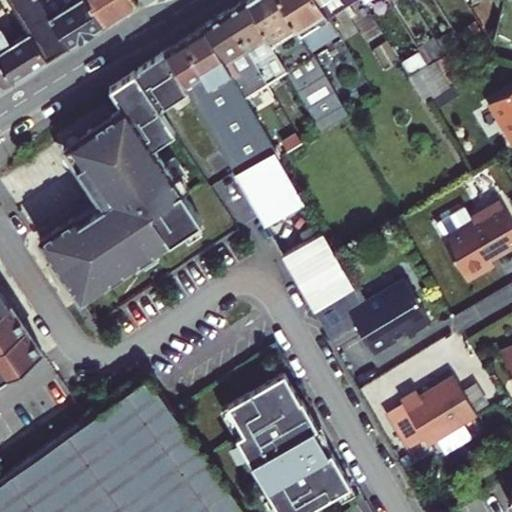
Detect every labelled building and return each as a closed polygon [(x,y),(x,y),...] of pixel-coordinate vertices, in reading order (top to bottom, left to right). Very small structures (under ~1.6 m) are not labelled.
[(10,0),(30,31),(47,58),(69,44),(41,0),(10,0)] [(41,0),(69,44),(105,21),(91,0),(41,0)] [(91,0),(105,21),(138,0),(137,0),(91,0)] [(246,0),(244,0),(226,11),(271,90),(282,83),(278,76),(287,70),(246,0)] [(310,49),(281,0),(246,0),(287,70),(320,129),(347,113),(310,49)] [(319,0),(281,0),(310,49),(338,31),(328,14),(319,0)] [(348,0),(319,0),(328,14),(348,0)] [(271,90),(226,11),(204,25),(245,96),(255,89),(261,96),(271,90)] [(2,25),(0,25),(0,57),(13,79),(47,58),(30,31),(12,42),(2,25)] [(305,200),(278,155),(245,96),(204,25),(165,50),(188,90),(265,224),(305,200)] [(452,26),(434,38),(442,50),(460,39),(452,26)] [(434,38),(417,48),(425,61),(442,50),(434,38)] [(417,48),(400,59),(408,72),(425,61),(417,48)] [(136,69),(161,107),(188,90),(165,50),(136,69)] [(0,87),(13,79),(0,57),(0,87)] [(424,99),(449,84),(432,59),(409,74),(424,99)] [(73,214),(38,237),(79,299),(200,220),(153,146),(176,131),(161,107),(136,69),(110,85),(124,106),(64,145),(101,205),(77,220),(73,214)] [(511,87),(488,102),(511,142),(511,87)] [(447,240),(445,242),(470,284),(496,268),(494,263),(511,252),(511,220),(501,203),(473,220),(475,224),(466,229),(458,215),(439,226),(447,240)] [(466,229),(475,224),(473,220),(467,210),(458,215),(466,229)] [(320,229),(281,252),(313,308),(352,283),(320,229)] [(405,277),(349,311),(373,350),(404,331),(412,332),(426,323),(428,316),(405,277)] [(0,376),(40,349),(8,301),(2,305),(0,301),(0,376)] [(511,344),(501,349),(511,377),(511,344)] [(235,435),(278,511),(299,511),(349,484),(330,450),(327,452),(313,428),(316,426),(300,398),(299,398),(283,370),(226,402),(242,430),(235,435)] [(416,387),(400,396),(403,400),(425,437),(427,442),(431,440),(474,414),(477,412),(453,373),(420,393),(416,387)] [(0,511),(243,511),(143,375),(0,477),(0,511)] [(425,437),(403,400),(386,410),(407,447),(425,437)] [(485,432),(474,414),(431,440),(441,458),(485,432)]
